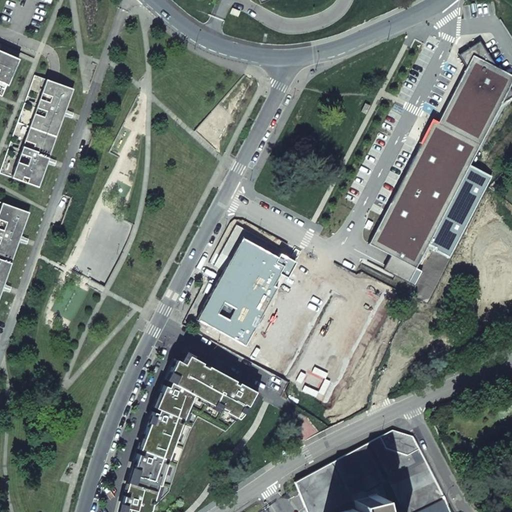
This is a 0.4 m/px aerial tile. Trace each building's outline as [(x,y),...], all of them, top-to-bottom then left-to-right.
[(229,14),(237,17),(239,12),(231,9),(229,14)] [(376,230),(368,243),(383,250),(386,252),(392,255),(415,268),(496,113),(508,90),(511,80),(511,76),(495,66),(479,42),(459,55),(467,68),(437,127),(431,124),(421,144),(376,230)] [(0,82),(6,85),(18,59),(0,51),(0,82)] [(64,113),(72,89),(54,83),(45,80),(10,178),(37,187),(46,162),(64,113)] [(28,212),(1,203),(0,206),(0,290),(2,287),(19,239),(28,212)] [(241,237),(195,320),(244,345),(260,316),(276,287),(272,284),(278,273),(286,277),(294,261),(279,252),(277,256),(241,237)] [(182,363),(174,359),(168,369),(164,379),(168,380),(167,383),(166,386),(162,385),(153,406),(157,408),(156,410),(155,413),(151,411),(137,448),(141,449),(140,452),(140,454),(136,453),(124,491),(128,492),(127,494),(127,497),(123,496),(118,511),(147,511),(168,491),(176,464),(188,432),(196,417),(224,431),(253,401),(258,393),(206,365),(205,367),(199,364),(200,362),(186,355),(182,363)] [(449,511),(445,499),(412,436),(391,430),(293,482),(305,511),(328,511),(344,503),(353,500),(376,495),(380,511),(388,511),(382,483),(387,481),(403,511),(449,511)] [(353,500),(355,508),(338,511),(380,511),(376,495),(353,500)]
